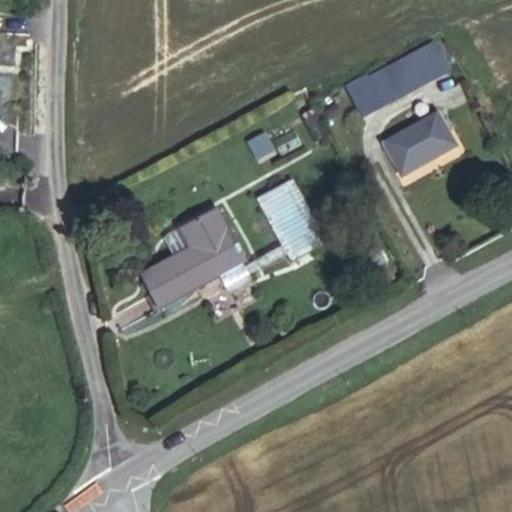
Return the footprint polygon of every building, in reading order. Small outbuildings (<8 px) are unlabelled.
[(361,77),(373,109),(451,79),(439,47),(361,77)] [(0,99),(6,100),(9,49),(0,48),(0,99)] [(401,181),(460,151),(440,112),(381,142),(401,181)] [(327,179),(313,152),(298,159),(313,186),(327,179)] [(298,188),(292,174),(271,185),(278,198),(298,188)] [(269,189),(261,175),(244,184),(251,198),(269,189)] [(404,256),(460,228),(443,194),(387,223),(404,256)] [(320,288),(287,224),(252,242),(277,291),(282,299),(286,306),(320,288)] [(177,271),(178,273),(163,281),(172,298),(137,316),(155,350),(215,319),(238,307),(241,305),(214,252),(177,271)] [(240,310),(244,318),(282,299),(277,291),(240,310)] [(240,310),(238,307),(215,319),(223,335),(246,323),(244,318),(240,310)]
